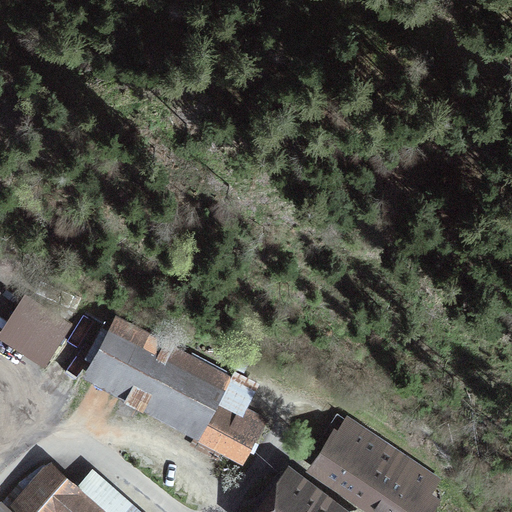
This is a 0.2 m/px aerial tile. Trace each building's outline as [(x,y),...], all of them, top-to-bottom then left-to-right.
[(0,340),(50,364),(79,304),(27,279),(0,335),(0,340)] [(73,332),(93,343),(105,320),(84,310),(73,332)] [(225,377),(120,321),(92,373),(240,453),(252,430),(257,433),(264,420),(243,408),(241,412),(214,397),(225,377)] [(435,478),(349,420),(319,464),(390,511),(418,511),(427,499),(422,496),(435,478)] [(53,511),(55,510),(73,490),(49,469),(12,510),(13,511),(53,511)] [(332,511),(289,478),(262,511),(332,511)] [(97,511),(73,490),(55,510),(57,511),(97,511)]
